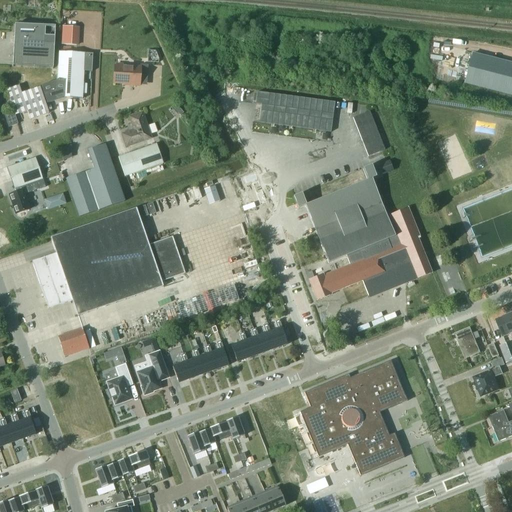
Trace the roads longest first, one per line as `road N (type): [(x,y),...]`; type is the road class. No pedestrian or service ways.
road 1 (unclassified): [(64,462),(413,331)]
road 2 (residential): [(64,462),(0,283)]
road 3 (residential): [(0,147),(153,94)]
road 4 (residential): [(476,478),(413,331)]
